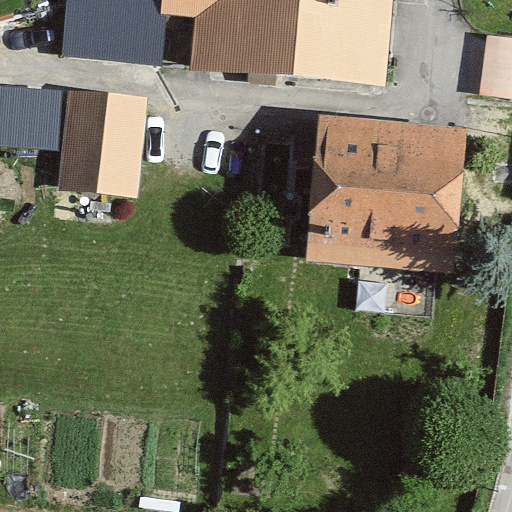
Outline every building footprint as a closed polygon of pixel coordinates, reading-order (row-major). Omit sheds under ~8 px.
[(135,66),(139,0),(56,0),(53,62),(135,66)] [(179,74),(376,88),(381,0),(146,0),(146,18),(182,20),(179,74)] [(511,105),(511,40),(480,38),(475,102),(511,105)] [(0,131),(40,134),(42,89),(0,86),(0,131)] [(125,197),(138,106),(59,95),(46,187),(125,197)] [(432,275),(445,137),(305,123),(292,262),(432,275)]
